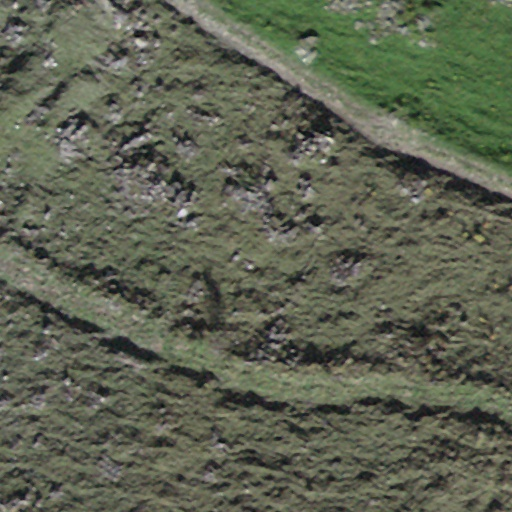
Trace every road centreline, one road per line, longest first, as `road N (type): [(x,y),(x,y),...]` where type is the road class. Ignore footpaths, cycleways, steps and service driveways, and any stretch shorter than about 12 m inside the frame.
road 1 (track): [(0,264),(168,360),(511,413)]
road 2 (track): [(511,187),(458,172),(171,0)]
